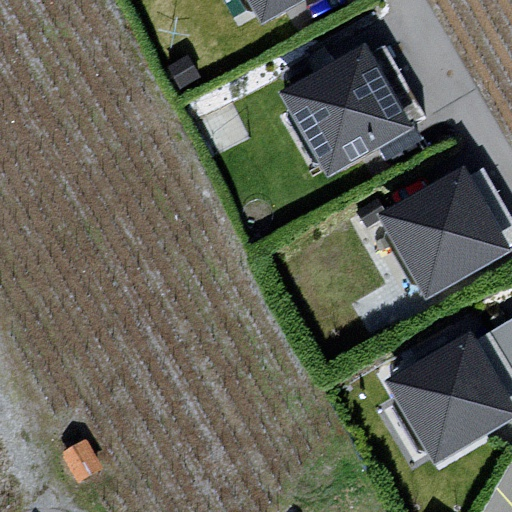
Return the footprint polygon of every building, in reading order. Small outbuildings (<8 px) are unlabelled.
[(311,0),(254,0),(267,24),(311,0)] [(415,133),(371,51),(286,97),(330,179),(415,133)] [(511,256),(511,247),(472,173),(387,218),(431,300),(511,256)] [(511,424),(511,406),(476,339),(391,384),(435,466),(511,424)] [(101,471),(88,446),(63,459),(77,484),(101,471)]
